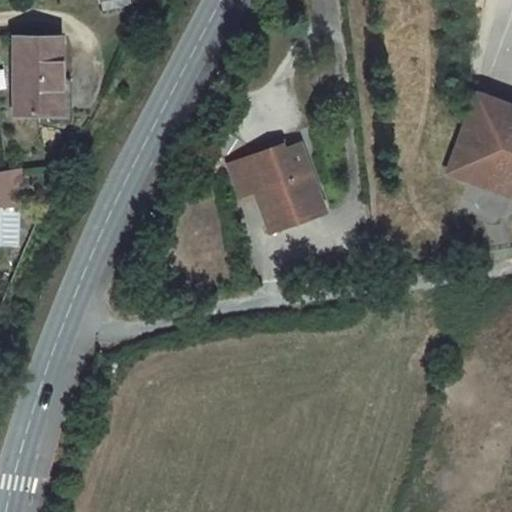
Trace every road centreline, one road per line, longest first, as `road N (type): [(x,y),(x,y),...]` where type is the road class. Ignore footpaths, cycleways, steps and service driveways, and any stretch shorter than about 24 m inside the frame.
road 1 (secondary): [(2,511),(102,219),(215,0)]
road 2 (track): [(268,308),(511,272)]
